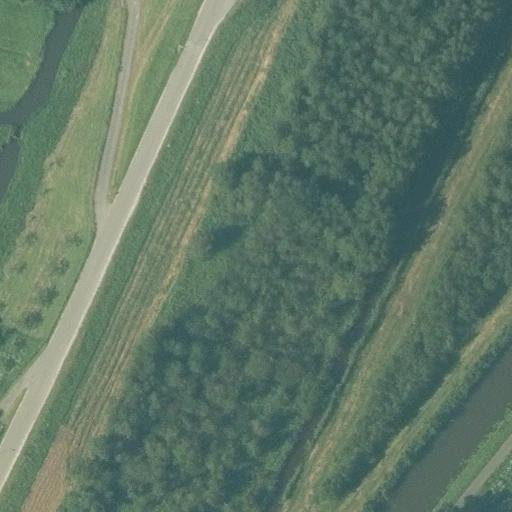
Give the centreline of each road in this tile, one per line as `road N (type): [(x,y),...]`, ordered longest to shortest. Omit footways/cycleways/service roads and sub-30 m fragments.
road 1 (unclassified): [(0,476),(220,0)]
road 2 (track): [(347,511),(511,304)]
road 3 (track): [(132,0),(99,201),(106,249)]
